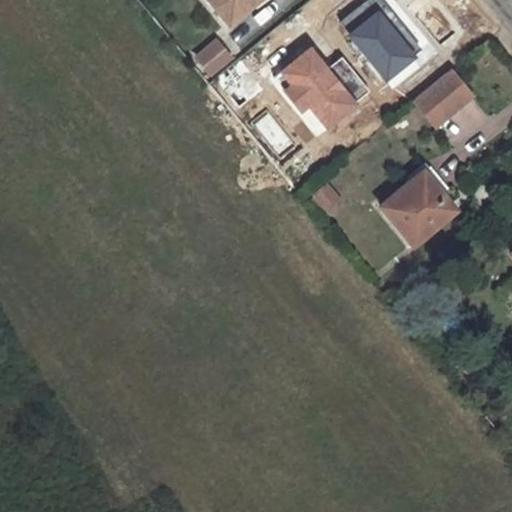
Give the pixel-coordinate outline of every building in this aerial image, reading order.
[(207,0),(226,23),(254,0),(207,0)] [(368,0),(341,22),(387,79),(422,52),(380,0),(368,0)] [(195,57),(213,77),(232,59),(215,40),(195,57)] [(312,105),(329,128),(357,107),(354,103),(368,93),(344,61),(330,72),(313,49),(282,71),(292,85),(285,91),(301,113),(312,105)] [(449,70),(413,99),(434,124),(470,95),(449,70)] [(409,244),(453,208),(440,193),(434,198),(414,174),(378,206),(409,244)] [(315,211),(337,203),(329,181),(307,189),(315,211)] [(461,354),(453,361),(463,374),(472,367),(461,354)]
